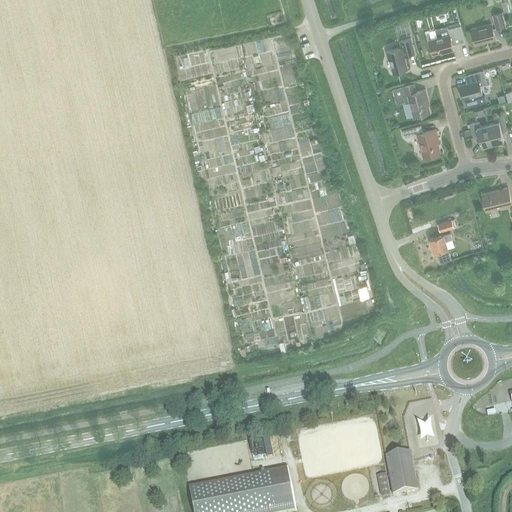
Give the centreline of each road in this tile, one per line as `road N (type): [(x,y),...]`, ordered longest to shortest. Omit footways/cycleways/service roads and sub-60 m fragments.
road 1 (secondary): [(0,454),(442,370)]
road 2 (unclassified): [(375,204),(308,0)]
road 3 (unclassified): [(466,338),(449,300),(404,268),(390,247)]
